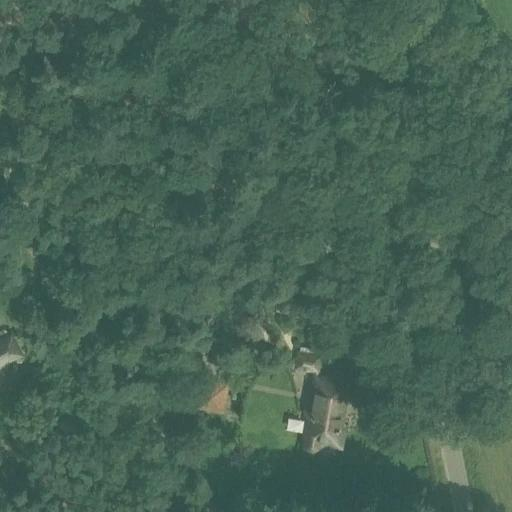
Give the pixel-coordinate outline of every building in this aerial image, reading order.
[(42,284),(48,307),(81,298),(80,294),(84,293),(98,289),(93,271),(78,275),(72,277),(75,288),(79,287),(80,293),(64,297),(59,280),(42,284)] [(0,364),(22,353),(12,334),(0,340),(0,364)] [(295,367),(320,372),(323,354),(298,350),(295,367)] [(308,447),(315,448),(320,444),(321,439),(340,443),(344,426),(339,425),(349,380),(317,373),(311,401),(308,400),(306,412),(310,413),(304,441),(308,447)] [(220,410),(225,410),(229,381),(198,376),(186,374),(182,404),(220,410)]
